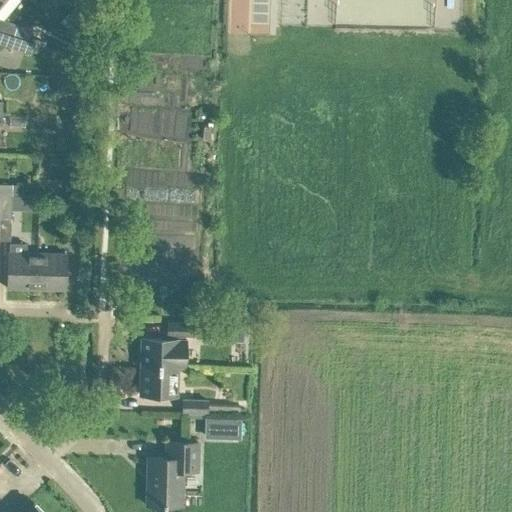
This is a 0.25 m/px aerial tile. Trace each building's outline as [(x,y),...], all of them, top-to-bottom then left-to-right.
[(32,29),(16,24),(0,18),(0,30),(28,40),(32,29)] [(0,43),(9,46),(24,51),(28,40),(0,30),(0,43)] [(86,95),(87,77),(57,76),(56,93),(86,95)] [(0,183),(0,195),(11,195),(11,184),(0,183)] [(11,195),(0,195),(0,219),(10,220),(11,195)] [(66,221),(77,222),(78,222),(79,198),(67,197),(66,221)] [(34,288),(36,252),(26,252),(26,243),(10,242),(8,244),(8,251),(7,251),(6,287),(34,288)] [(65,253),(36,252),(34,288),(64,289),(65,253)] [(242,341),(243,314),(214,313),(214,340),(242,341)] [(140,366),(176,367),(184,367),(185,335),(208,335),(209,322),(166,322),(166,338),(140,338),(140,366)] [(176,367),(140,366),(139,394),(176,395),(176,367)] [(181,398),(180,413),(206,413),(206,412),(246,413),(246,403),(207,402),(207,398),(181,398)] [(210,413),(210,433),(247,434),(247,414),(210,413)] [(170,421),(170,437),(187,438),(187,421),(170,421)] [(196,470),(197,441),(166,440),(165,456),(147,456),(145,504),(180,505),(181,470),(196,470)] [(0,511),(39,511),(27,499),(12,511),(4,511),(0,508),(0,511)]
